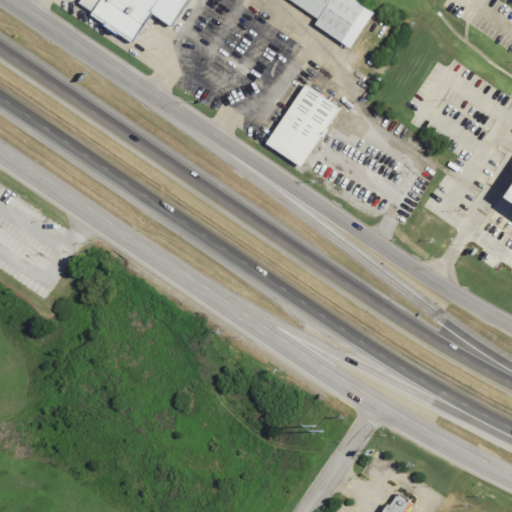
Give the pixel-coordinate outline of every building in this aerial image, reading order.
[(130,44),(156,0),(98,0),(87,18),(130,44)] [(288,0),(317,17),(312,25),(351,48),(373,9),(357,0),(288,0)] [(301,166),(339,107),(303,85),(265,144),(301,166)] [(511,172),(495,198),(511,208),(511,172)] [(408,502),(401,511),(380,511),(394,492),(408,502)]
